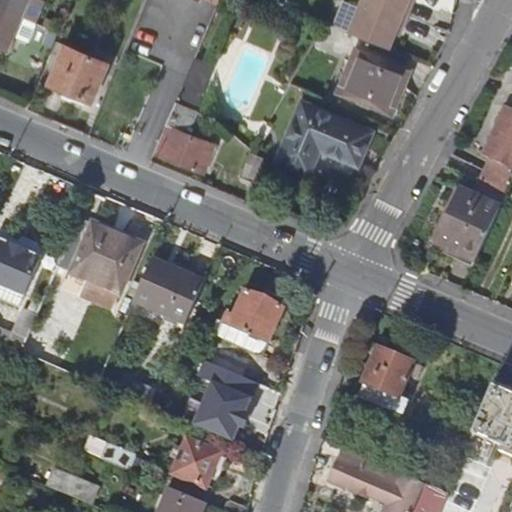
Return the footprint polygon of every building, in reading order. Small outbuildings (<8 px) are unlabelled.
[(0,0),(0,7),(22,17),(36,23),(45,0),(35,0),(35,1),(33,0),(0,0)] [(373,0),(362,0),(349,31),(390,48),(399,27),(403,29),(409,15),(373,0)] [(373,0),(409,15),(415,1),(413,0),(373,0)] [(0,49),(7,52),(22,17),(0,7),(0,49)] [(49,84),(91,101),(107,64),(64,46),(49,84)] [(194,59),(178,98),(166,126),(154,155),(203,174),(215,145),(182,132),(186,119),(193,121),(196,112),(187,108),(190,99),(200,103),(214,67),(194,59)] [(362,100),(392,113),(409,71),(379,59),(362,100)] [(166,126),(178,98),(164,93),(153,121),(166,126)] [(320,149),(358,165),(372,131),(303,103),(279,159),(310,172),(320,149)] [(461,191),(437,242),(477,260),(511,181),(511,108),(506,105),(483,156),(489,159),(473,196),(461,191)] [(263,157),(250,153),(240,177),(254,182),(263,157)] [(141,245),(76,217),(56,265),(120,292),(141,245)] [(0,243),(0,285),(23,295),(38,261),(0,243)] [(133,299),(186,321),(203,280),(150,259),(133,299)] [(273,341),(295,349),(305,319),(242,291),(230,317),(223,315),(219,323),(227,327),(221,342),(264,360),(273,341)] [(213,339),(221,342),(227,327),(219,323),(213,339)] [(365,383),(399,395),(407,374),(412,363),(413,361),(378,347),(363,382),(365,383)] [(423,367),(412,363),(407,374),(418,378),(423,367)] [(511,511),(511,378),(497,373),(472,432),(502,445),(500,452),(511,456),(511,511)] [(399,395),(365,383),(360,397),(403,413),(409,399),(399,395)] [(170,458),(177,461),(186,439),(179,436),(170,458)] [(206,489),(207,486),(219,457),(220,454),(186,439),(177,461),(172,475),(206,489)] [(106,444),(100,459),(130,473),(137,457),(106,444)] [(226,460),(219,457),(207,486),(214,489),(226,460)] [(410,511),(424,482),(402,473),(396,486),(338,462),(333,477),(390,501),(384,511),(410,511)] [(55,469),(46,488),(92,507),(100,488),(55,469)] [(203,511),(206,505),(168,489),(158,511),(203,511)]
